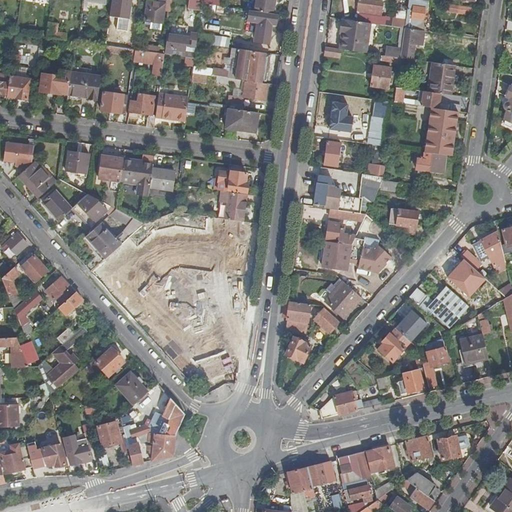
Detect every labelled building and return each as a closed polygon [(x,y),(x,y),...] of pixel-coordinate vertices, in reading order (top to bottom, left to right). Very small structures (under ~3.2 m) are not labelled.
[(146,14),(145,21),(163,24),(165,12),(166,0),(156,0),(156,3),(156,6),(148,5),(146,14)] [(173,0),(171,0),(166,0),(165,12),(171,13),(173,0)] [(188,0),(187,7),(201,9),(202,0),(188,0)] [(273,14),(275,0),(256,0),(255,12),(273,14)] [(359,0),(358,10),(359,10),(359,12),(382,16),(385,2),(372,0),(359,0)] [(423,0),(421,0),(409,0),(407,20),(405,28),(425,31),(426,31),(427,20),(424,20),(425,9),(428,9),(429,1),(423,0)] [(474,8),(461,6),(459,13),(473,15),(474,8)] [(46,36),(64,39),(65,34),(56,33),(60,10),(50,8),(46,36)] [(383,16),(382,25),(405,28),(407,20),(383,16)] [(343,19),(342,32),(345,32),(343,50),(363,53),(367,23),(343,19)] [(271,24),(260,22),(257,42),(268,43),(271,24)] [(115,28),(113,38),(118,39),(117,47),(128,48),(131,31),(115,28)] [(405,28),(402,49),(401,58),(415,60),(416,45),(423,46),(425,31),(405,28)] [(197,43),(213,45),(215,35),(199,32),(197,43)] [(165,54),(183,56),(186,47),(190,48),(191,39),(168,35),(165,54)] [(442,44),(440,64),(455,66),(462,67),(465,48),(442,44)] [(106,45),(105,50),(134,54),(135,49),(128,48),(117,47),(112,46),(106,45)] [(326,47),(325,55),(340,57),(341,49),(339,49),(326,47)] [(387,47),(386,56),(401,58),(402,49),(387,47)] [(161,77),(165,54),(139,50),(135,49),(134,54),(133,61),(139,62),(139,64),(143,65),(143,62),(154,64),(153,75),(161,77)] [(264,83),(268,54),(240,49),(236,73),(231,72),(231,78),(244,80),(246,80),(264,83)] [(195,58),(187,57),(186,64),(194,65),(194,64),(195,58)] [(441,94),(451,95),(455,66),(440,64),(433,63),(429,92),(441,94)] [(213,67),(194,64),(194,65),(193,73),(206,75),(212,76),(213,67)] [(229,70),(213,67),(212,76),(224,77),(227,78),(229,70)] [(372,87),(389,89),(392,69),(375,67),(372,87)] [(60,92),(67,94),(71,72),(59,70),(58,76),(42,73),(40,91),(60,94),(60,92)] [(87,99),(97,100),(101,76),(71,72),(67,94),(88,97),(87,99)] [(193,73),(190,90),(204,92),(206,75),(193,73)] [(0,76),(0,94),(7,95),(10,77),(0,76)] [(30,80),(10,76),(10,77),(7,95),(7,97),(27,100),(30,80)] [(227,78),(224,77),(223,83),(243,86),(244,80),(231,78),(227,78)] [(264,83),(246,80),(245,89),(244,96),(265,99),(268,83),(264,83)] [(395,103),(402,104),(404,88),(397,87),(395,103)] [(103,110),(122,114),(125,95),(106,92),(103,110)] [(425,92),(423,107),(460,112),(461,105),(450,104),(449,106),(447,106),(447,104),(439,103),(441,94),(429,92),(425,92)] [(189,98),(159,93),(155,115),(186,119),(188,102),(189,98)] [(147,118),(146,126),(153,128),(155,115),(151,114),(154,97),(139,94),(137,102),(131,100),(128,118),(136,119),(138,118),(139,117),(139,113),(149,114),(147,118)] [(341,131),(345,102),(332,100),(328,129),(341,131)] [(388,102),(375,100),(369,143),(382,145),(388,102)] [(258,113),(228,108),(225,128),(255,133),(258,113)] [(419,137),(420,135),(421,127),(424,128),(428,128),(430,116),(411,113),(408,136),(419,137)] [(328,141),(324,164),(338,166),(341,143),(328,141)] [(3,161),(15,163),(16,162),(26,163),(32,164),(34,147),(6,143),(3,161)] [(65,171),(86,174),(89,155),(68,152),(65,171)] [(447,155),(426,152),(425,160),(418,159),(417,169),(444,174),(447,155)] [(99,179),(119,182),(123,159),(102,157),(99,179)] [(153,164),(123,159),(119,182),(139,185),(138,196),(148,197),(150,189),(152,169),(153,164)] [(32,165),(18,177),(37,199),(52,186),(32,164),(32,165)] [(370,165),(368,175),(379,176),(380,166),(370,165)] [(175,173),(152,169),(150,189),(172,192),(175,173)] [(247,173),(231,170),(231,172),(220,171),(219,178),(216,178),(215,189),(222,190),(228,191),(228,190),(247,193),(248,182),(246,181),(247,173)] [(324,206),(324,208),(331,209),(361,214),(364,199),(372,205),(373,206),(379,190),(383,179),(384,178),(384,177),(379,176),(368,175),(363,174),(361,185),(333,182),(331,177),(319,175),(314,204),(324,206)] [(420,177),(419,185),(432,187),(433,179),(420,177)] [(398,182),(383,179),(379,190),(396,193),(398,182)] [(228,191),(222,190),(221,198),(228,199),(225,217),(243,220),(247,194),(228,191)] [(58,220),(71,209),(56,191),(42,203),(58,220)] [(115,209),(87,194),(73,207),(90,226),(106,211),(109,214),(110,213),(115,209)] [(144,225),(115,209),(110,213),(139,229),(144,225)] [(361,214),(331,209),(330,217),(363,223),(367,215),(361,214)] [(395,227),(395,233),(414,236),(418,213),(391,210),(389,226),(395,227)] [(248,235),(256,236),(258,223),(224,218),(222,233),(231,234),(231,233),(240,234),(240,235),(241,237),(246,238),(248,237),(248,235)] [(0,229),(5,235),(15,225),(10,219),(0,228),(0,229)] [(120,245),(100,222),(82,239),(102,260),(120,245)] [(327,241),(352,245),(356,238),(358,234),(355,233),(354,237),(345,236),(345,234),(342,233),(343,224),(330,222),(327,241)] [(495,267),(506,262),(499,232),(482,241),(495,267)] [(4,247),(8,244),(16,254),(26,244),(16,233),(6,242),(5,241),(1,244),(4,247)] [(366,240),(356,238),(352,245),(340,270),(348,265),(349,260),(359,263),(358,268),(368,271),(368,269),(372,270),(372,271),(377,272),(390,257),(376,244),(372,249),(364,248),(366,240)] [(324,268),(340,270),(352,245),(327,241),(324,268)] [(467,250),(462,257),(477,270),(482,264),(467,250)] [(34,255),(21,267),(34,282),(47,270),(34,255)] [(6,273),(1,278),(8,294),(13,307),(22,300),(19,292),(16,293),(11,280),(21,271),(17,263),(6,273)] [(61,304),(75,292),(62,277),(46,290),(55,300),(57,299),(61,304)] [(484,311),(505,299),(507,297),(485,277),(479,284),(475,280),(471,285),(475,289),(469,296),(480,306),(474,312),(477,315),(484,311)] [(340,278),(334,285),(339,287),(344,282),(340,278)] [(361,298),(344,282),(339,287),(334,285),(332,283),(326,289),(332,294),(326,301),(344,317),(361,298)] [(468,307),(446,287),(429,306),(417,289),(409,297),(424,311),(428,307),(449,328),(468,307)] [(34,289),(22,300),(13,307),(17,316),(21,313),(40,297),(34,289)] [(83,301),(75,292),(61,304),(59,307),(65,314),(77,302),(79,304),(83,301)] [(0,307),(13,307),(8,294),(0,297),(0,307)] [(287,327),(307,330),(310,305),(290,302),(287,327)] [(324,308),(315,318),(322,324),(318,328),(325,335),(329,333),(339,322),(324,308)] [(487,321),(484,311),(477,315),(480,326),(489,324),(488,320),(487,321)] [(31,331),(21,313),(17,316),(25,337),(31,331)] [(395,329),(396,329),(410,342),(419,332),(404,318),(395,329)] [(491,332),(489,324),(480,326),(482,334),(491,332)] [(50,395),(78,369),(63,352),(86,332),(81,327),(73,334),(61,344),(53,352),(63,365),(55,373),(44,360),(38,366),(50,396),(50,395)] [(287,327),(286,333),(306,335),(307,330),(287,327)] [(56,338),(61,344),(73,334),(68,328),(56,338)] [(393,363),(410,343),(410,342),(396,329),(390,335),(389,334),(382,342),(385,345),(380,350),(393,363)] [(465,365),(488,359),(482,334),(459,340),(465,365)] [(17,337),(0,337),(0,346),(12,346),(13,365),(16,364),(16,367),(28,367),(17,337)] [(295,358),(300,360),(301,357),(305,359),(312,345),(295,337),(286,354),(288,355),(288,357),(293,359),(295,358)] [(423,368),(428,387),(436,385),(432,366),(448,362),(443,341),(425,346),(428,361),(422,363),(423,368)] [(95,361),(109,375),(124,361),(111,347),(95,361)] [(134,368),(132,370),(140,379),(142,377),(134,368)] [(418,369),(402,373),(404,380),(397,381),(401,394),(423,388),(418,369)] [(118,383),(136,403),(150,390),(140,379),(132,370),(118,383)] [(388,377),(376,380),(379,392),(387,390),(390,384),(388,377)] [(320,411),(322,419),(364,409),(371,407),(382,404),(381,398),(362,403),(361,402),(358,403),(355,392),(335,397),(320,411)] [(76,404),(50,395),(55,414),(75,413),(76,404)] [(158,413),(150,433),(175,435),(185,414),(170,397),(161,414),(158,413)] [(0,427),(19,427),(18,406),(0,406),(0,427)] [(99,443),(102,443),(103,447),(121,443),(115,422),(98,426),(100,434),(97,435),(99,443)] [(151,459),(151,461),(173,456),(175,435),(150,433),(148,442),(153,442),(153,446),(148,445),(147,450),(150,450),(149,459),(151,459)] [(427,436),(407,441),(412,461),(432,456),(427,436)] [(456,437),(437,441),(441,458),(459,454),(456,437)] [(85,439),(72,442),(74,449),(67,450),(71,466),(91,461),(85,439)] [(35,441),(27,443),(29,452),(33,468),(54,464),(55,467),(65,464),(60,443),(38,449),(35,441)] [(134,446),(128,448),(133,466),(143,463),(144,443),(134,445),(134,446)] [(390,446),(365,452),(371,474),(395,468),(390,446)] [(6,474),(33,468),(29,452),(20,455),(19,451),(17,449),(15,450),(14,451),(14,452),(1,455),(6,474)] [(358,454),(363,479),(371,477),(365,452),(358,454)] [(363,479),(358,454),(348,456),(352,473),(342,475),(344,484),(363,479)] [(338,459),(342,475),(352,473),(348,456),(338,459)] [(331,462),(308,468),(314,490),(316,490),(315,487),(336,482),(332,466),(331,462)] [(336,465),(332,466),(336,482),(340,481),(336,465)] [(306,501),(308,511),(319,511),(314,490),(308,468),(287,473),(293,495),(310,490),(311,493),(308,494),(309,500),(306,501)] [(428,497),(434,489),(435,487),(417,473),(407,480),(406,481),(410,484),(418,490),(428,497)] [(511,511),(511,479),(510,478),(499,494),(502,496),(493,509),(497,511),(511,511)] [(394,481),(376,492),(378,499),(385,495),(393,490),(398,486),(394,481)] [(369,485),(350,490),(352,500),(364,497),(365,502),(373,500),(369,485)] [(434,489),(428,497),(434,501),(436,503),(442,495),(434,489)] [(428,497),(418,490),(412,499),(427,511),(434,501),(428,497)] [(490,507),(493,509),(502,496),(499,494),(490,507)] [(383,504),(384,504),(389,498),(385,495),(378,499),(378,500),(383,504)] [(395,496),(390,502),(393,505),(392,507),(397,511),(405,511),(409,507),(395,496)] [(367,507),(359,511),(372,511),(383,504),(378,500),(367,507)]
